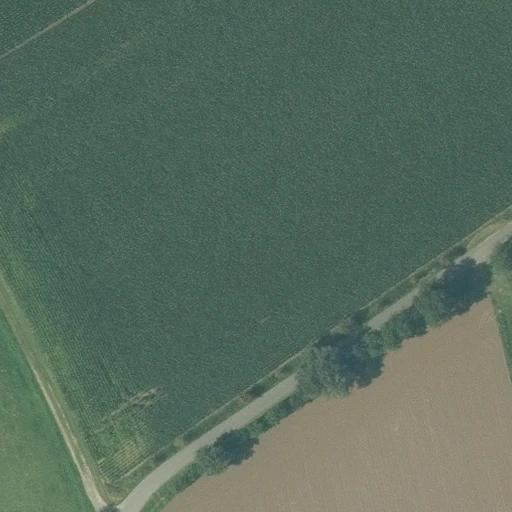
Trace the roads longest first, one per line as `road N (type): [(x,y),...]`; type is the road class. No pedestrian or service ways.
road 1 (unclassified): [(123,511),(154,478),(511,230)]
road 2 (track): [(102,511),(0,303)]
